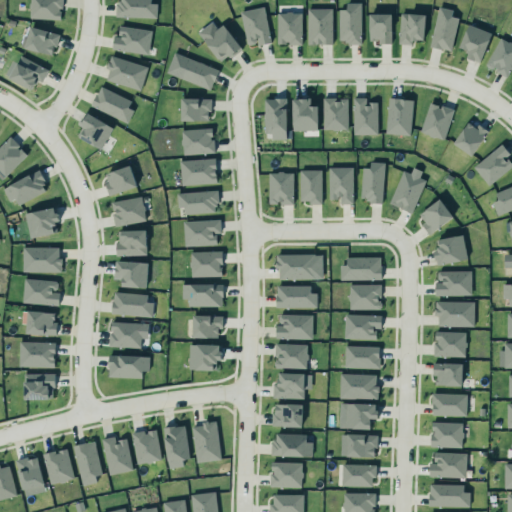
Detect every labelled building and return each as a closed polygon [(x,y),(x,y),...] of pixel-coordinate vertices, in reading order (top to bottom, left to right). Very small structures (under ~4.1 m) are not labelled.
[(61,19),(61,0),(30,0),(29,18),(61,19)] [(151,0),(117,0),(117,17),(157,18),(157,3),(151,3),(151,0)] [(339,10),(339,43),(362,43),(361,2),(346,2),(346,10),(339,10)] [(437,5),(451,8),(450,14),(458,16),(449,49),(441,47),(440,47),(428,45),(437,5)] [(271,42),(264,6),(240,11),(248,45),(257,43),(258,45),(271,42)] [(306,6),(331,6),(331,42),(306,42),(306,6)] [(276,11),(275,42),(285,42),(284,40),(287,40),(288,43),(301,42),(301,11),(292,11),(291,10),(285,10),(284,11),(276,11)] [(426,14),(400,13),(399,44),(412,44),(413,40),(424,40),(426,14)] [(391,14),(369,14),(370,40),(378,40),(378,44),(392,43),(391,14)] [(217,29),(212,22),(198,31),(220,63),(241,48),(224,24),(217,29)] [(467,58),(482,62),(491,32),(467,25),(460,48),(469,50),(467,58)] [(21,48),(53,55),(58,33),(30,27),(28,35),(24,34),(21,48)] [(119,27),(118,34),(114,34),(112,49),(148,53),(150,30),(119,27)] [(486,67),(509,77),(511,69),(511,43),(499,38),(486,67)] [(210,90),(218,70),(174,52),(166,72),(210,90)] [(109,55),(108,61),(106,60),(104,66),(108,67),(105,78),(138,88),(145,65),(109,55)] [(9,79),(33,90),(37,81),(42,83),(48,69),(20,56),(9,79)] [(128,122),(133,110),(128,107),(131,100),(100,86),(91,106),(128,122)] [(179,95),(179,118),(210,118),(209,97),(179,95)] [(291,97),(291,129),(316,129),(316,104),(309,104),(309,95),(305,95),(305,96),(297,96),(297,97),(291,97)] [(334,95),(322,95),(322,127),(332,127),(334,128),(339,128),(340,126),(345,127),(348,97),(340,97),(334,99),(334,95)] [(352,96),(352,133),(376,133),(376,100),(367,100),(367,103),(365,103),(365,95),(352,96)] [(387,96),(384,131),(409,134),(412,98),(387,96)] [(263,97),(263,131),(270,131),(271,138),(285,138),(285,97),(263,97)] [(428,100),(419,129),(428,132),(428,134),(433,135),(435,134),(443,137),(453,109),(449,107),(448,105),(442,103),(438,106),(431,107),(433,101),(428,100)] [(101,149),(113,126),(86,112),(80,125),(84,128),(79,138),(101,149)] [(477,123),(475,126),(472,124),(467,120),(452,141),(457,144),(456,147),(458,148),(459,146),(470,154),(480,139),(482,141),(483,139),(480,138),(486,129),(477,123)] [(180,131),(213,127),(215,153),(182,155),(180,131)] [(27,155),(10,137),(0,146),(0,177),(2,179),(27,155)] [(511,167),(511,164),(506,157),(510,154),(502,144),(473,166),(489,186),(511,167)] [(179,161),(213,159),(217,183),(179,185),(179,161)] [(382,202),(384,162),(370,162),(370,168),(362,167),(361,201),(382,202)] [(137,186),(130,165),(105,173),(108,181),(105,183),(109,195),(137,186)] [(340,204),(353,204),(352,167),(328,167),(329,199),(340,199),(340,204)] [(402,170),(389,203),(412,213),(426,180),(420,177),(422,171),(413,167),(410,173),(402,170)] [(277,169),(276,170),(267,170),(268,201),(276,201),(277,198),(281,198),(282,202),(291,202),(292,171),(284,171),(283,169),(277,169)] [(299,170),(300,200),(308,200),(309,204),(322,204),(321,170),(299,170)] [(47,190),(40,171),(3,187),(11,205),(47,190)] [(500,214),(511,209),(511,185),(492,194),(500,214)] [(185,214),(218,213),(217,191),(177,192),(177,207),(184,207),(185,214)] [(110,200),(139,195),(141,203),(143,204),(144,209),(142,210),(144,219),(113,225),(111,212),(114,211),(113,208),(111,209),(110,200)] [(425,222),(422,225),(429,235),(453,217),(440,199),(419,214),(425,222)] [(23,211),(52,205),(53,211),(56,210),(58,218),(54,219),(55,223),(52,223),(54,231),(29,236),(23,211)] [(181,220),(219,218),(220,231),(212,231),(212,233),(215,233),(215,243),(183,245),(181,220)] [(117,256),(147,255),(146,230),(116,231),(117,256)] [(467,260),(463,235),(437,239),(439,248),(434,249),(436,264),(467,260)] [(59,247),(23,247),(22,272),(61,272),(62,257),(59,257),(59,247)] [(221,251),(190,252),(191,276),(222,276),(221,251)] [(323,278),(322,254),(276,255),(276,269),(279,269),(279,279),(323,278)] [(340,280),(381,280),(381,257),(346,257),(346,265),(340,265),(340,280)] [(122,279),(122,286),(146,287),(147,262),(116,261),(115,279),(122,279)] [(472,295),(471,270),(437,271),(437,281),(434,281),(435,295),(472,295)] [(23,277),(21,301),(57,304),(58,291),(51,290),(51,289),(53,289),(56,286),(56,282),(54,279),(23,277)] [(181,283),(180,297),(186,297),(187,300),(187,304),(220,305),(220,295),(221,295),(222,283),(213,283),(213,282),(189,282),(181,283)] [(276,283),(276,291),(275,294),(275,305),(316,306),(316,290),(309,290),(309,283),(276,283)] [(509,305),(511,305),(511,283),(503,283),(502,298),(509,298),(509,305)] [(380,284),(349,284),(349,310),(380,310),(380,284)] [(147,294),(113,292),(112,314),(152,316),(153,302),(147,301),(147,294)] [(434,299),(434,313),(438,313),(438,324),(472,325),(473,299),(434,299)] [(26,308),(52,310),(51,320),(56,321),(55,333),(24,332),(26,308)] [(274,336),(274,324),(282,324),(282,322),(279,321),(277,320),(277,314),(279,312),(311,314),(310,337),(274,336)] [(381,315),(345,314),(344,338),(376,339),(376,328),(381,328),(381,315)] [(218,338),(218,328),(222,328),(223,315),(193,315),(192,337),(218,338)] [(141,348),(141,338),(148,338),(148,323),(110,322),(110,347),(141,348)] [(466,332),(435,331),(434,356),(465,356),(466,332)] [(17,339),(53,339),(52,365),(18,365),(17,339)] [(500,367),(511,367),(511,342),(500,342),(500,367)] [(275,343),(274,355),(278,355),(277,359),(274,360),(274,369),(305,369),(305,343),(275,343)] [(190,344),(189,370),(217,370),(217,361),(221,361),(221,345),(190,344)] [(379,368),(379,346),(345,346),(344,367),(379,368)] [(107,353),(117,354),(118,353),(140,354),(148,355),(146,369),(141,369),(141,377),(107,375),(108,366),(106,366),(107,353)] [(462,385),(463,363),(433,362),(432,375),(436,375),(436,385),(462,385)] [(23,373),(55,372),(51,387),(52,397),(24,398),(23,373)] [(312,374),(279,373),(278,383),(273,383),(272,398),(304,399),(304,388),(311,388),(312,374)] [(377,375),(340,374),(339,398),(377,399),(377,375)] [(431,391),(430,414),(465,415),(465,393),(431,391)] [(371,419),(377,419),(377,404),(340,403),(339,428),(370,429),(371,419)] [(273,425),(302,426),(302,404),(273,404),(273,425)] [(191,424),(203,422),(202,419),(209,418),(210,422),(215,421),(220,456),(196,459),(191,424)] [(161,424),(169,423),(185,422),(188,457),(182,457),(182,465),(167,467),(164,435),(168,431),(162,432),(161,424)] [(431,447),(462,448),(463,423),(432,422),(431,447)] [(131,432),(136,462),(146,460),(151,462),(152,459),(159,459),(157,423),(152,423),(152,426),(146,429),(131,432)] [(306,434),(273,433),(272,456),(312,456),(312,442),(306,442),(306,434)] [(376,435),(341,434),(340,456),(376,457),(376,435)] [(101,437),(108,475),(133,470),(131,460),(133,460),(128,435),(114,438),(114,435),(101,437)] [(70,443),(78,487),(97,484),(95,472),(100,471),(94,438),(79,441),(70,443)] [(41,452),(49,482),(71,476),(64,447),(57,448),(58,451),(54,451),(54,449),(48,448),(44,450),(41,452)] [(466,453),(434,452),(434,462),(429,462),(429,477),(466,477),(466,453)] [(15,458),(24,495),(45,489),(36,455),(27,457),(27,455),(15,458)] [(271,458),(270,469),(273,469),(273,472),(269,471),(269,484),(301,486),(302,460),(271,458)] [(502,462),(511,462),(511,487),(503,487),(502,462)] [(0,465),(9,463),(16,491),(14,495),(0,498),(0,465)] [(341,485),(374,486),(374,464),(342,464),(341,485)] [(469,506),(469,492),(463,492),(463,484),(429,484),(429,506),(469,506)] [(217,511),(215,491),(191,494),(192,511),(217,511)] [(374,511),(374,493),(344,492),(343,511),(374,511)] [(303,511),(303,494),(272,495),(273,503),(269,503),(268,511),(303,511)] [(164,511),(186,511),(185,500),(164,501),(164,511)]
